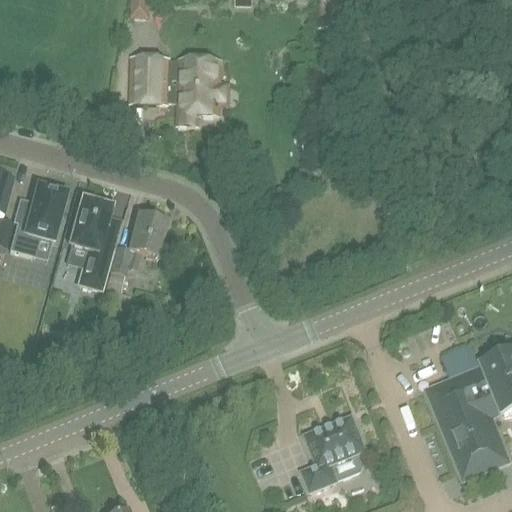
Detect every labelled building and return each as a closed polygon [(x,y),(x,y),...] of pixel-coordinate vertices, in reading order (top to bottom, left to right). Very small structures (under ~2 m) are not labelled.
[(149,0),(132,0),(132,22),(149,23),(149,0)] [(239,0),(239,12),(259,12),(259,0),(239,0)] [(320,19),(319,32),(349,33),(349,21),(320,19)] [(131,109),(167,110),(167,106),(179,106),(178,131),(197,132),(197,120),(218,121),(219,110),(228,110),(228,90),(219,90),(220,68),(180,66),(179,79),(168,79),(168,66),(132,65),(131,109)] [(0,220),(3,221),(12,186),(0,182),(0,220)] [(39,193),(35,208),(29,230),(18,227),(10,256),(32,262),(37,242),(52,247),(65,200),(55,198),(56,194),(42,190),(41,194),(39,193)] [(105,295),(115,257),(123,226),(109,223),(111,213),(105,211),(106,207),(89,203),(89,207),(82,205),(70,251),(89,256),(80,289),(105,295)] [(111,277),(105,298),(116,300),(113,312),(121,314),(127,315),(131,300),(125,299),(121,298),(125,281),(127,274),(136,276),(141,259),(157,264),(167,229),(138,220),(128,255),(118,252),(112,273),(111,277)] [(13,227),(1,224),(0,227),(0,250),(6,252),(13,227)] [(473,375),(427,394),(430,403),(429,403),(459,475),(463,483),(507,465),(491,424),(500,420),(511,415),(511,356),(480,370),(481,372),(484,381),(477,384),(473,375)] [(302,476),(310,495),(335,485),(335,484),(358,474),(361,466),(358,458),(364,455),(350,422),(304,441),(316,470),(302,476)]
